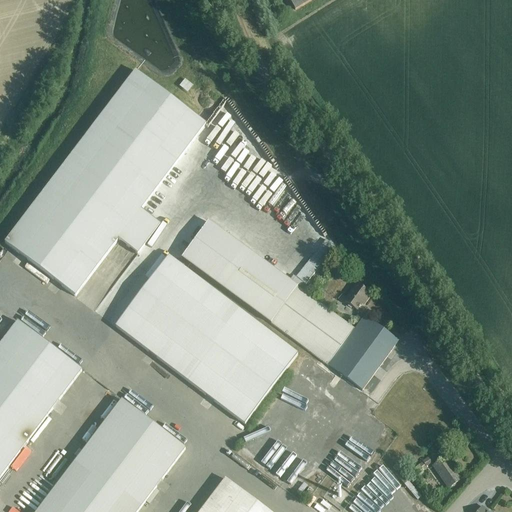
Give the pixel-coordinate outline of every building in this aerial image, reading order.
[(288,0),(295,11),(312,0),(288,0)] [(140,211),(205,125),(135,72),(5,244),(75,298),(118,241),(137,255),(160,225),(140,211)] [(192,92),(196,83),(186,79),(182,88),(192,92)] [(271,325),(328,366),(362,391),(398,342),(364,316),(363,318),(359,324),(357,326),(355,329),(297,288),(209,223),(182,259),(271,325)] [(168,258),(115,328),(244,426),(298,356),(168,258)] [(297,274),(294,279),(301,282),(299,285),(306,289),(310,281),(297,274)] [(371,295),(357,285),(344,302),(357,312),(364,301),(366,302),(371,295)] [(358,315),(352,323),(357,326),(359,324),(363,318),(358,315)] [(0,346),(0,479),(82,371),(18,323),(0,346)] [(138,511),(185,450),(121,402),(56,488),(37,511),(138,511)] [(254,448),(263,454),(269,445),(260,439),(254,448)] [(434,453),(419,463),(423,469),(426,467),(438,458),(434,453)] [(445,458),(433,467),(449,489),(460,481),(445,458)] [(399,472),(396,475),(404,485),(417,501),(421,497),(408,482),(407,482),(399,472)] [(268,511),(225,479),(200,511),(268,511)] [(45,480),(20,511),(37,511),(56,488),(45,480)] [(329,511),(332,511),(335,509),(327,502),(323,507),(329,511)]
